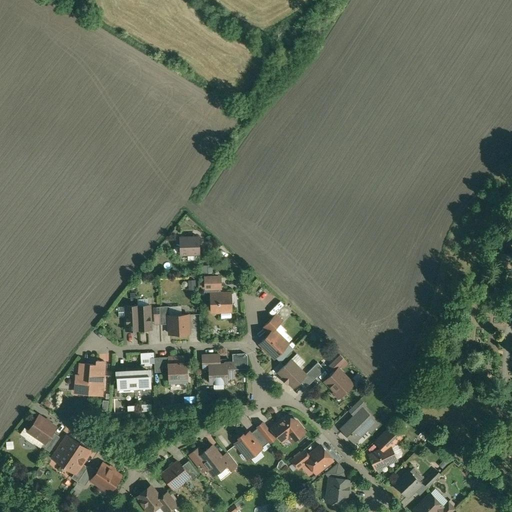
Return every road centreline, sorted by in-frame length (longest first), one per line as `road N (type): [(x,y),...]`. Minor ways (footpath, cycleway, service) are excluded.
road 1 (residential): [(248,344),(79,351)]
road 2 (residential): [(387,500),(299,405),(270,392)]
road 3 (residential): [(138,468),(247,413),(270,392)]
road 4 (residential): [(138,468),(36,404)]
